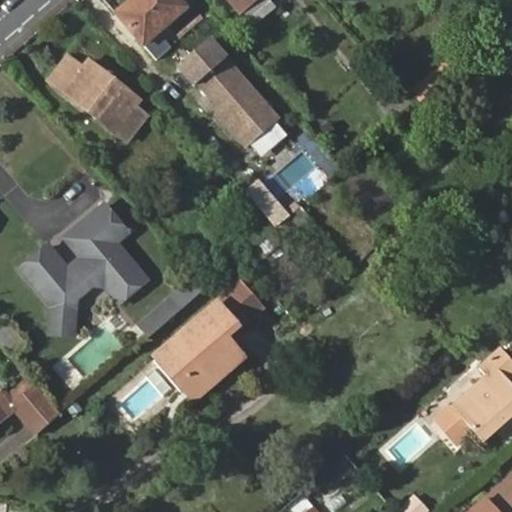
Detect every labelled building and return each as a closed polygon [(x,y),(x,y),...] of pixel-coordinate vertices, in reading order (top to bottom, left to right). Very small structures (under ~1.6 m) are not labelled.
[(131,0),(115,15),(141,46),(185,10),(176,0),(131,0)] [(227,0),(239,14),(255,0),(227,0)] [(482,0),(469,0),(465,4),(486,29),(498,19),(482,0)] [(197,82),(225,59),(210,40),(181,63),(197,82)] [(132,109),(138,102),(85,60),(81,65),(69,55),(48,82),(112,133),(132,109)] [(277,121),(225,59),(197,82),(222,112),(218,116),(245,148),(277,121)] [(439,69),(429,78),(438,89),(439,88),(449,81),(439,69)] [(429,78),(409,93),(419,104),(438,89),(429,78)] [(374,107),(388,122),(409,104),(396,88),(374,107)] [(264,187),(252,197),(264,211),(275,201),(264,187)] [(45,250),(18,274),(51,311),(50,321),(74,321),(76,301),(92,286),(104,287),(120,303),(146,280),(109,238),(119,229),(100,208),(73,232),(86,246),(75,257),(81,263),(67,275),(45,250)] [(275,228),(242,256),(252,269),(309,220),(298,208),(275,228)] [(194,401),(243,360),(225,339),(253,315),(233,291),(156,357),(194,401)] [(155,332),(180,310),(170,298),(145,321),(155,332)] [(155,332),(145,321),(139,325),(150,336),(155,332)] [(0,342),(11,356),(25,345),(7,322),(0,328),(0,342)] [(481,444),(511,416),(511,387),(508,383),(511,379),(511,365),(499,350),(477,370),(484,379),(451,410),(481,444)] [(0,421),(14,410),(36,435),(56,417),(31,388),(12,404),(0,389),(0,421)] [(511,511),(511,476),(472,511),(511,511)] [(318,511),(309,497),(293,507),(295,511),(318,511)]
